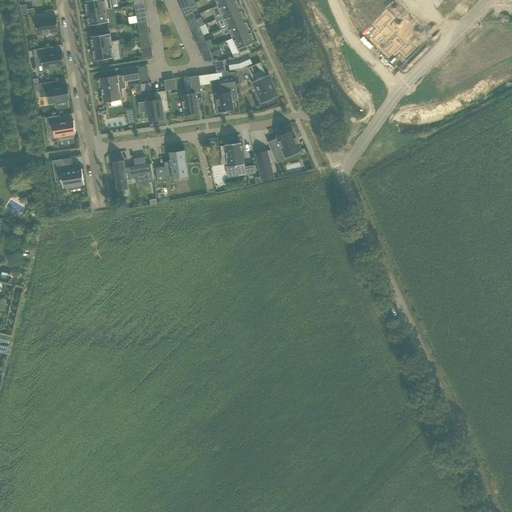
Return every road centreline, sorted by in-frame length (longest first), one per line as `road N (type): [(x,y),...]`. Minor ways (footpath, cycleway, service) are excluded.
road 1 (residential): [(492,511),(337,170)]
road 2 (residential): [(92,149),(313,111)]
road 3 (residential): [(92,149),(67,0)]
road 4 (residential): [(313,111),(263,0)]
road 5 (residential): [(486,0),(402,87)]
